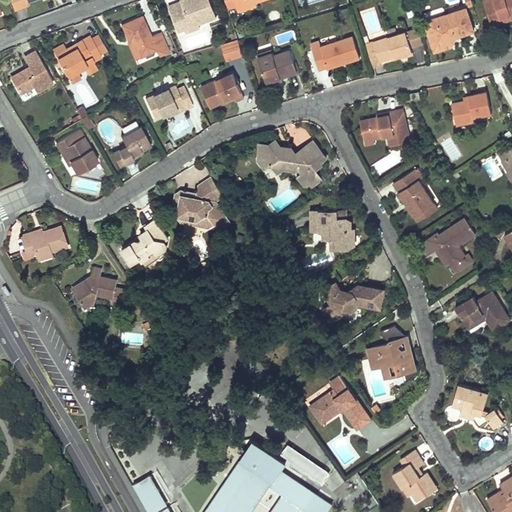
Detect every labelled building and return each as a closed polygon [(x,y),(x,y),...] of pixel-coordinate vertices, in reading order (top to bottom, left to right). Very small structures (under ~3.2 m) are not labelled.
[(181,2),(174,4),(183,29),(190,26),(204,21),(215,17),(208,0),(190,0),(181,4),(181,2)] [(223,0),(227,11),(236,8),(236,10),(253,4),(264,0),(223,0)] [(511,0),(480,0),(487,20),(509,13),(509,16),(511,15),(511,0)] [(253,4),(236,10),(238,14),(255,8),(253,4)] [(464,8),(423,21),(433,52),(449,46),(455,34),(458,36),(471,31),(464,8)] [(509,13),(487,20),(489,25),(510,18),(509,16),(509,13)] [(149,36),(139,16),(119,25),(126,42),(130,40),(137,56),(154,49),(156,55),(167,51),(158,32),(149,36)] [(204,21),(190,26),(192,30),(205,25),(204,21)] [(373,46),(365,48),(372,67),(379,65),(378,62),(398,56),(411,51),(405,31),(372,42),(373,46)] [(90,37),(98,52),(105,48),(97,34),(90,37)] [(60,39),(50,44),(66,75),(76,70),(82,67),(86,65),(83,59),(90,56),(92,61),(100,56),(98,52),(90,37),(89,35),(73,44),(75,48),(67,52),(65,48),(60,39)] [(318,47),(310,49),(317,68),(325,66),(325,68),(357,57),(350,37),(318,47)] [(236,39),(221,44),(226,60),(241,55),(236,39)] [(308,44),(310,49),(318,47),(317,41),(308,44)] [(271,49),(256,54),(257,57),(272,53),(271,49)] [(51,83),(32,50),(23,56),(28,65),(9,77),(18,93),(32,85),(36,92),(51,83)] [(288,50),(280,53),(272,55),(272,53),(257,57),(264,81),(278,76),(295,71),(288,50)] [(98,70),(92,61),(90,56),(83,59),(86,65),(82,67),(87,76),(98,70)] [(76,70),(66,75),(71,83),(81,78),(76,70)] [(241,96),(231,72),(198,86),(207,106),(219,100),(219,99),(230,94),(231,97),(232,100),(241,96)] [(174,84),(144,97),(153,117),(165,112),(182,104),(184,107),(191,104),(182,85),(176,87),(174,84)] [(461,99),(450,102),(454,124),(472,120),(471,115),(489,112),(484,90),(465,94),(466,98),(461,99)] [(419,99),(418,92),(407,94),(409,101),(419,99)] [(231,97),(230,94),(219,99),(219,100),(221,102),(231,97)] [(184,107),(182,104),(165,112),(167,115),(172,113),(184,107)] [(409,141),(405,124),(401,108),(387,111),(387,114),(376,116),(359,120),(364,140),(373,138),(387,135),(389,145),(409,141)] [(84,113),(79,117),(85,127),(90,124),(84,113)] [(124,145),(117,149),(123,162),(131,158),(128,155),(138,148),(147,143),(138,126),(134,127),(132,122),(119,128),(122,134),(119,135),(124,145)] [(95,161),(88,148),(81,135),(77,128),(67,134),(53,141),(57,149),(61,147),(67,157),(75,172),(95,161)] [(313,187),(318,184),(323,180),(316,171),(322,166),(319,162),(325,158),(312,142),(295,154),(292,150),(281,150),(278,145),(274,140),(267,145),(263,149),(265,153),(256,159),(263,168),(268,164),(271,165),(277,173),(284,169),(293,170),(295,173),(300,170),(303,174),(298,177),(305,187),(313,187)] [(267,145),(257,143),(256,159),(265,153),(263,149),(267,145)] [(511,145),(511,144),(498,151),(502,158),(500,159),(506,171),(510,169),(511,172),(511,145)] [(61,147),(57,149),(63,159),(67,157),(61,147)] [(138,148),(128,155),(131,158),(140,152),(138,148)] [(117,149),(109,153),(116,166),(123,162),(117,149)] [(416,167),(392,181),(413,215),(426,206),(432,203),(418,179),(422,176),(416,167)] [(214,201),(223,195),(211,176),(199,184),(197,192),(196,196),(177,193),(175,205),(179,206),(177,216),(181,222),(187,217),(195,219),(199,225),(207,226),(213,222),(218,229),(228,222),(214,201)] [(426,206),(413,215),(417,221),(436,208),(432,203),(426,206)] [(346,249),(349,246),(352,244),(353,230),(349,229),(349,221),(345,221),(345,217),(334,217),(334,210),(309,210),(309,230),(322,230),(322,237),(329,237),(329,247),(339,247),(339,249),(346,249)] [(449,262),(455,271),(466,264),(463,260),(466,258),(464,255),(457,245),(474,234),(464,218),(439,235),(438,233),(421,244),(428,255),(437,249),(446,264),(449,262)] [(167,247),(165,244),(163,242),(168,239),(155,220),(144,227),(147,231),(140,235),(143,240),(138,243),(134,241),(121,250),(131,265),(140,259),(142,263),(149,259),(147,256),(154,252),(157,256),(165,251),(167,247)] [(65,245),(58,226),(40,232),(30,236),(29,232),(20,236),(26,254),(35,251),(37,255),(48,251),(65,245)] [(511,227),(503,233),(511,249),(511,227)] [(256,231),(249,235),(253,241),(259,236),(256,231)] [(39,259),(50,255),(48,251),(37,255),(39,259)] [(149,259),(150,261),(157,256),(154,252),(147,256),(149,259)] [(463,260),(466,264),(472,261),(467,253),(464,255),(466,258),(463,260)] [(91,274),(80,281),(83,286),(75,291),(85,307),(96,300),(97,294),(114,297),(113,303),(123,305),(126,290),(124,288),(116,287),(118,279),(100,276),(102,267),(93,265),(91,274)] [(83,286),(80,281),(72,286),(75,291),(83,286)] [(326,288),(323,290),(326,297),(331,297),(330,304),(324,308),(323,312),(328,319),(331,317),(333,320),(342,314),(345,314),(352,309),(352,307),(358,303),(375,306),(376,303),(379,304),(382,291),(379,291),(379,287),(360,283),(351,290),(348,289),(344,292),(338,290),(339,286),(336,282),(332,284),(326,283),(326,288)] [(510,319),(493,291),(478,301),(474,296),(456,307),(469,328),(486,318),(493,329),(510,319)] [(387,340),(386,342),(385,344),(368,347),(373,367),(381,365),(388,363),(391,375),(401,373),(403,383),(414,376),(408,349),(399,347),(397,341),(408,339),(397,327),(382,330),(381,330),(380,331),(380,332),(380,333),(387,340)] [(411,349),(411,339),(408,339),(397,341),(399,347),(408,349),(411,349)] [(381,365),(384,377),(391,375),(388,363),(381,365)] [(334,389),(309,406),(318,419),(338,405),(341,409),(344,407),(349,413),(346,415),(356,428),(369,419),(342,380),(332,387),(334,389)] [(503,422),(499,415),(494,408),(489,412),(481,410),(487,392),(458,383),(451,406),(461,409),(476,413),(473,419),(478,428),(488,421),(493,428),(503,422)] [(318,419),(321,423),(341,409),(338,405),(318,419)] [(461,409),(459,415),(473,419),(476,413),(461,409)] [(274,483),(283,470),(288,462),(254,439),(241,460),(274,483)] [(424,490),(433,484),(426,472),(419,477),(414,469),(423,463),(415,450),(401,458),(405,466),(394,472),(409,496),(414,494),(418,501),(427,495),(424,490)] [(253,511),(274,483),(241,460),(205,511),(315,511),(314,511),(295,511),(302,502),(286,492),(271,511),(253,511)] [(311,489),(283,470),(274,483),(286,492),(302,502),(311,489)] [(169,501),(153,472),(136,481),(152,510),(169,501)] [(505,492),(489,502),(495,511),(511,511),(511,476),(500,484),(504,489),(505,492)] [(427,495),(437,489),(433,484),(424,490),(427,495)] [(328,511),(334,504),(311,489),(302,502),(315,511),(328,511)] [(504,489),(487,499),(489,502),(505,492),(504,489)]
